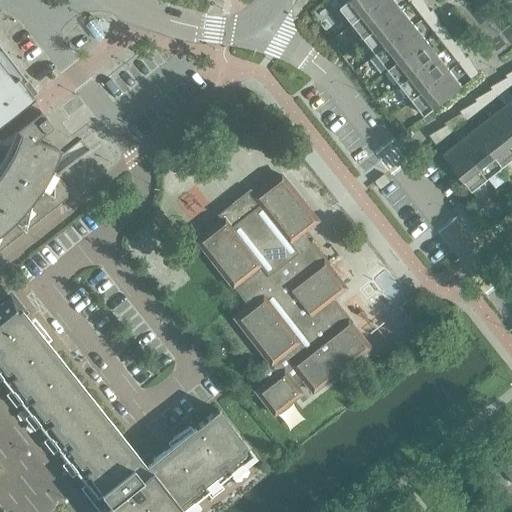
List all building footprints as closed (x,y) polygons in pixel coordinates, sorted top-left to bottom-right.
[(349,0),(340,7),(353,23),(382,0),(349,0)] [(382,0),(353,23),(365,39),(401,10),(393,0),(382,0)] [(412,0),(410,2),(419,14),(428,7),(424,0),(412,0)] [(422,17),(431,29),(440,22),(433,9),(430,11),(422,17)] [(365,39),(377,54),(413,25),(401,10),(365,39)] [(445,24),(434,32),(443,44),(452,37),(445,24)] [(377,54),(389,69),(425,40),(413,25),(377,54)] [(389,69),(401,85),(437,56),(425,40),(389,69)] [(446,48),(455,60),(464,53),(457,40),(446,48)] [(0,121),(37,93),(0,46),(0,121)] [(458,63),(467,75),(476,68),(469,55),(458,63)] [(401,85),(413,100),(449,71),(437,56),(401,85)] [(425,116),(462,87),(449,71),(413,100),(425,116)] [(490,87),(492,89),(498,97),(509,88),(503,80),(490,87)] [(482,109),(494,100),(488,91),(474,99),(482,109)] [(467,121),(479,112),(472,104),(459,111),(467,121)] [(490,118),(511,145),(511,114),(506,106),(490,118)] [(0,249),(6,245),(7,245),(8,244),(7,244),(24,231),(25,230),(42,217),(43,217),(43,216),(61,202),(62,202),(63,201),(62,201),(71,194),(57,176),(50,168),(54,160),(59,149),(42,143),(37,137),(52,125),(44,115),(40,110),(15,129),(20,134),(5,146),(0,144),(0,249)] [(444,123),(446,125),(452,133),(464,124),(457,116),(444,123)] [(475,130),(504,167),(511,160),(511,145),(490,118),(475,130)] [(429,135),(437,145),(448,136),(442,128),(429,135)] [(460,142),(489,179),(504,167),(475,130),(460,142)] [(444,155),(472,191),(489,179),(460,142),(444,155)] [(255,391),(273,414),(301,393),(295,384),(302,378),(312,391),(335,374),(336,375),(347,366),(346,365),(369,347),(347,320),(344,322),(327,301),(344,288),(310,243),(313,240),(311,238),(307,240),(301,232),(316,220),(281,175),(254,196),(250,190),(218,214),(223,220),(196,241),(248,307),(234,318),(269,362),(259,371),(267,382),(255,391)] [(10,295),(0,302),(0,376),(96,498),(101,495),(108,504),(104,508),(107,511),(184,511),(183,511),(254,455),(217,409),(145,466),(10,295)] [(400,307),(417,329),(429,320),(411,298),(400,307)] [(511,480),(511,450),(497,462),(511,480)]
